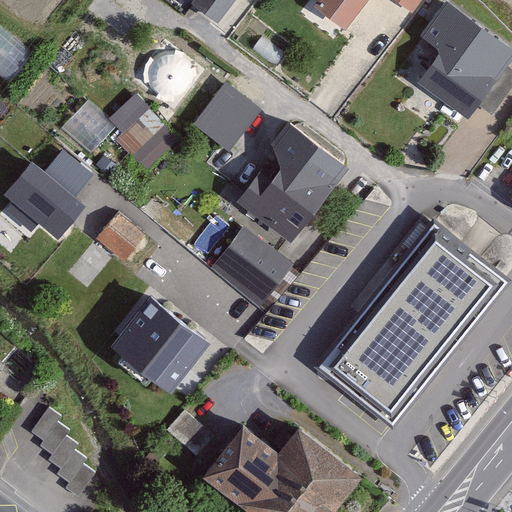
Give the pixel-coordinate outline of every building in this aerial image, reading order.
[(56,0),(0,0),(35,28),(56,0)] [(199,0),(220,16),(232,0),(199,0)] [(367,0),(316,0),(314,3),(346,28),(367,0)] [(511,61),(511,48),(445,1),(419,37),(440,52),(417,84),(469,121),(511,61)] [(0,19),(0,66),(9,74),(32,48),(0,19)] [(225,75),(195,115),(226,138),(255,97),(225,75)] [(64,117),(89,146),(117,122),(92,93),(64,117)] [(148,107),(115,138),(140,163),(172,131),(148,107)] [(337,179),(295,148),(249,209),(291,241),(337,179)] [(78,198),(30,159),(9,185),(57,224),(78,198)] [(125,206),(90,246),(120,272),(155,231),(125,206)] [(346,337),(312,380),(363,420),(378,402),(399,419),(511,273),(511,260),(452,213),(379,307),(356,289),(329,324),(346,337)] [(294,263),(242,225),(216,259),(269,297),(294,263)] [(191,335),(146,301),(116,340),(162,374),(191,335)] [(67,484),(85,491),(96,461),(79,455),(86,436),(63,428),(69,410),(45,402),(36,428),(50,433),(42,459),(72,469),(67,484)] [(278,447),(242,422),(205,475),(256,511),(334,511),(366,468),(297,420),(278,447)]
